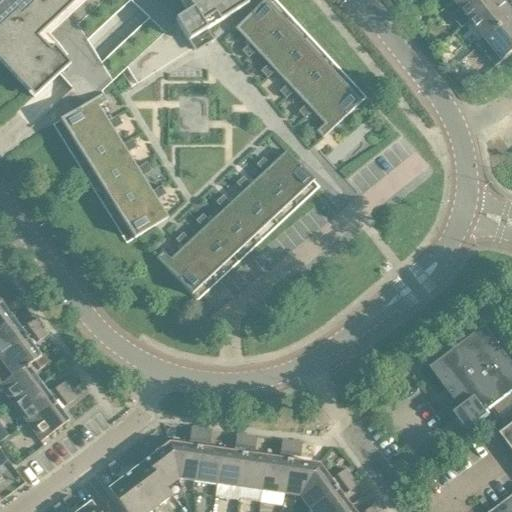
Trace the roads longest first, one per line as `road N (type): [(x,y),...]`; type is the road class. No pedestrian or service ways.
road 1 (tertiary): [(0,196),(105,338),(167,373)]
road 2 (tertiary): [(308,363),(428,273),(472,200)]
road 3 (unknown): [(359,207),(212,44)]
road 4 (residential): [(408,511),(308,363)]
road 5 (tertiary): [(460,130),(361,0)]
road 6 (tertiary): [(167,373),(233,381),(308,363)]
road 7 (residential): [(75,468),(142,418),(167,373)]
